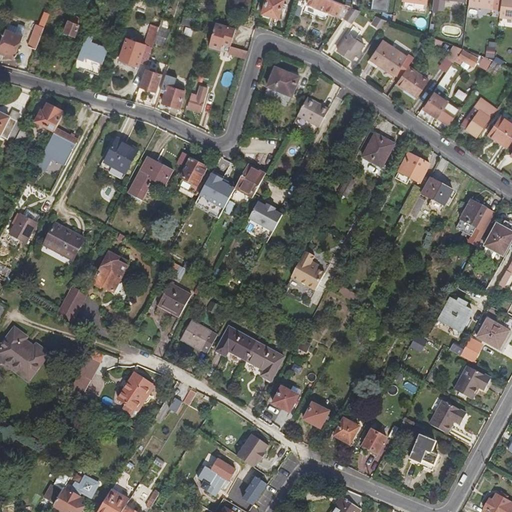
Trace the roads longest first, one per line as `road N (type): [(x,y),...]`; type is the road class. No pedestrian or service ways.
road 1 (residential): [(511,195),(323,64),(268,39),(259,42),(228,140),(214,143),(138,112),(0,74)]
road 2 (residential): [(308,465),(220,399),(98,343)]
road 3 (residential): [(511,397),(444,511)]
road 4 (residential): [(425,511),(308,465)]
